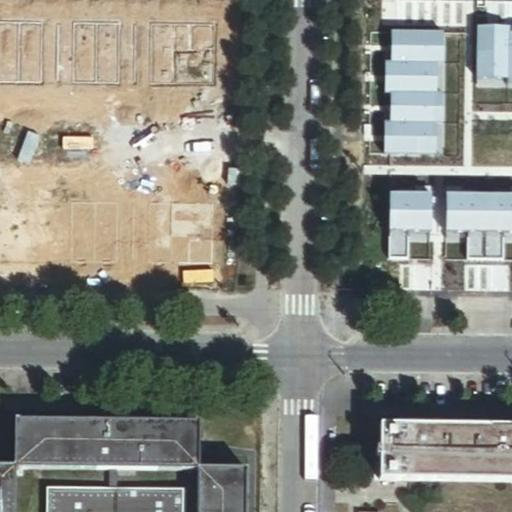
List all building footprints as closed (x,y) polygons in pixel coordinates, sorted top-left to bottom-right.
[(386,24),(385,114),(438,115),(439,25),(386,24)] [(162,117),(216,118),(218,26),(164,25),(162,117)] [(107,52),(106,67),(131,69),(133,34),(110,33),(109,52),(107,52)] [(163,170),(161,261),(215,262),(217,171),(163,170)] [(440,173),(384,172),(383,264),(438,265),(440,173)] [(99,207),(98,253),(113,253),(114,208),(99,207)] [(17,420),(16,469),(199,471),(200,422),(17,420)] [(511,428),(381,427),(380,483),(511,484),(511,428)] [(15,511),(16,469),(0,468),(0,511),(15,511)] [(248,511),(249,471),(199,471),(198,511),(248,511)] [(183,511),(184,490),(49,488),(48,511),(183,511)]
